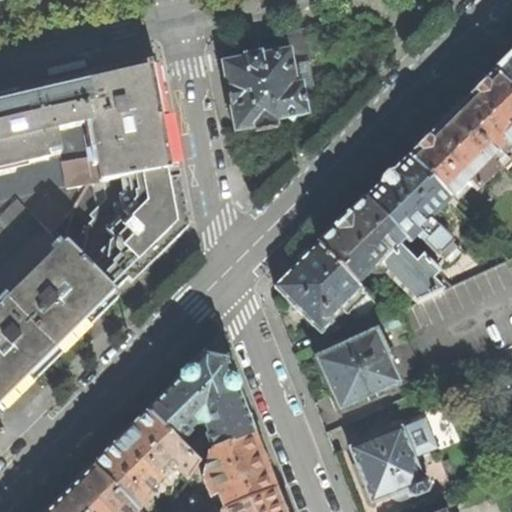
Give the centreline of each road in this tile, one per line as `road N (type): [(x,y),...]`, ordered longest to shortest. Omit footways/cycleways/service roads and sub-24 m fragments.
road 1 (residential): [(496,0),(227,271)]
road 2 (residential): [(227,271),(0,495)]
road 3 (residential): [(227,271),(178,14)]
road 4 (residential): [(318,511),(227,271)]
road 5 (tertiary): [(0,57),(178,14)]
